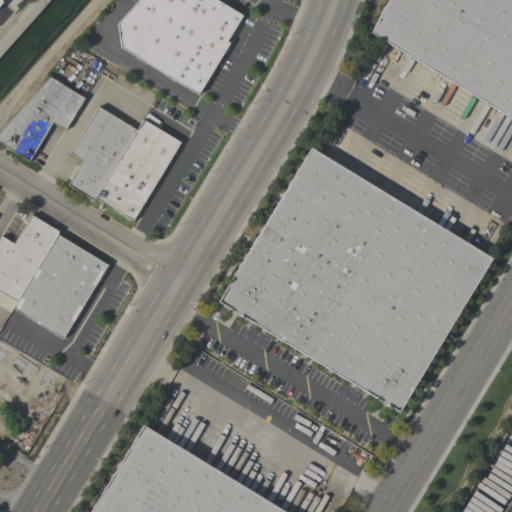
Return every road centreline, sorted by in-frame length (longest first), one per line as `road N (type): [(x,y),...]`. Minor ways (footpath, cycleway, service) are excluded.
road 1 (secondary): [(321,29),(37,511)]
road 2 (residential): [(388,511),(511,308)]
road 3 (residential): [(176,281),(0,170)]
